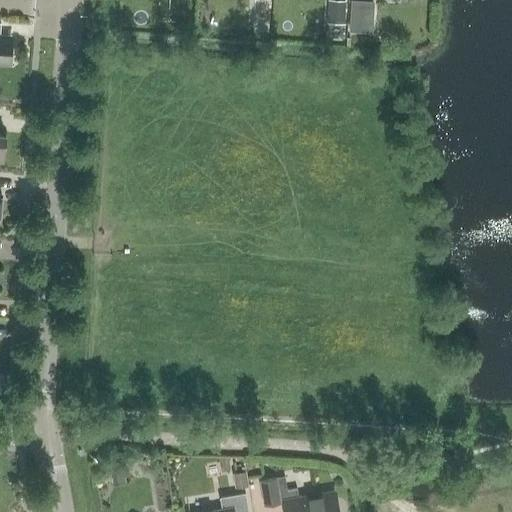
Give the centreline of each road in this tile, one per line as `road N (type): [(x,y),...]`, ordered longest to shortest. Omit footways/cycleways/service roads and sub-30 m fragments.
road 1 (tertiary): [(43,436),(66,11)]
road 2 (track): [(43,436),(331,447),(364,460),(374,485)]
